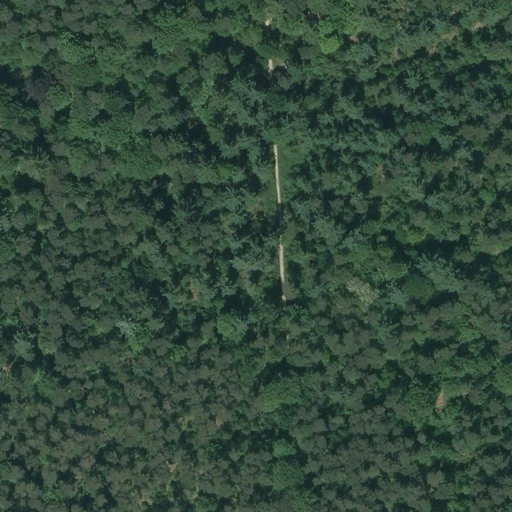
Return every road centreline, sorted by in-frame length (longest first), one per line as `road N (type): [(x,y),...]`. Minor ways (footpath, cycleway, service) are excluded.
road 1 (track): [(0,363),(284,303),(511,238)]
road 2 (track): [(296,511),(284,181),(269,59)]
road 3 (track): [(0,140),(269,59)]
